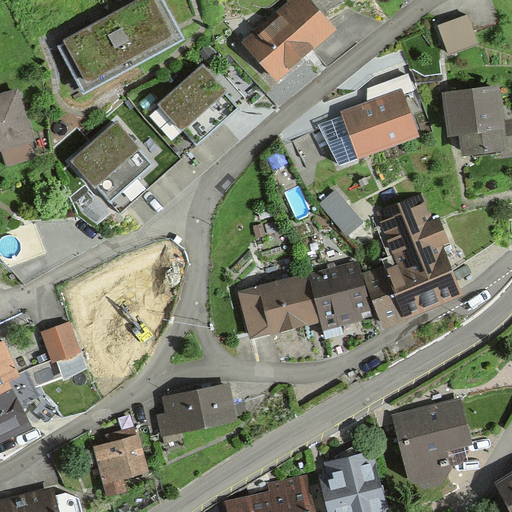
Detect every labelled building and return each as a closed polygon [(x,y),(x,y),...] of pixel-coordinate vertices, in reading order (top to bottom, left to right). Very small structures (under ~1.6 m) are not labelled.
[(298,0),(245,47),(273,77),(330,27),(306,0),(298,0)] [(149,2),(61,51),(86,96),(175,47),(149,2)] [(447,54),(475,44),(465,15),(436,26),(447,54)] [(239,108),(204,72),(164,110),(200,147),(239,108)] [(452,132),(460,131),(498,126),(493,89),(447,95),(452,132)] [(0,96),(0,153),(4,166),(33,157),(13,92),(0,96)] [(414,134),(400,94),(341,115),(349,136),(358,132),(365,152),(414,134)] [(498,126),(460,131),(463,153),(500,148),(501,154),(511,152),(508,125),(498,126)] [(150,165),(115,128),(75,167),(111,203),(150,165)] [(348,238),(364,223),(335,191),(319,206),(348,238)] [(416,308),(416,309),(454,292),(435,243),(442,240),(435,222),(428,225),(417,199),(370,218),(377,236),(385,233),(394,254),(379,259),(384,269),(402,314),(416,308)] [(318,317),(366,305),(356,266),(325,274),(325,273),(307,277),(318,317)] [(381,323),(403,314),(402,314),(384,269),(363,277),(381,323)] [(269,331),(318,317),(307,277),(279,284),(279,282),(257,288),(269,331)] [(78,351),(68,323),(40,333),(50,362),(78,351)] [(0,393),(7,391),(3,381),(15,375),(2,349),(0,350),(0,393)] [(17,409),(24,405),(23,402),(36,396),(23,371),(15,375),(3,381),(7,391),(0,393),(0,436),(24,425),(17,409)] [(160,432),(232,417),(225,387),(208,390),(207,388),(165,397),(169,416),(157,418),(160,432)] [(464,440),(463,435),(454,401),(410,413),(412,418),(396,422),(402,442),(398,448),(404,452),(410,476),(424,484),(436,481),(444,467),(439,447),(464,440)] [(142,471),(133,437),(108,444),(108,445),(94,449),(103,481),(117,477),(117,478),(142,471)] [(84,464),(94,461),(90,451),(80,454),(84,464)] [(380,511),(367,456),(328,465),(331,478),(322,480),(330,511),(380,511)] [(224,507),(225,511),(312,511),(304,476),(266,485),(268,497),(224,507)] [(511,511),(511,476),(494,487),(508,511),(511,511)] [(79,511),(76,499),(63,493),(51,497),(50,494),(0,507),(0,511),(79,511)]
